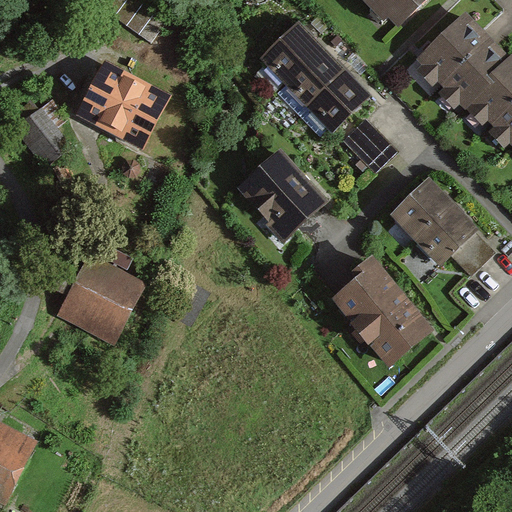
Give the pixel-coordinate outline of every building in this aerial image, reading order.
[(356,0),(383,27),(388,22),(398,33),(432,0),(356,0)] [(436,92),(489,41),(466,17),(419,62),(426,68),(419,74),(436,92)] [(322,52),(300,29),(264,63),(287,86),(322,52)] [(509,62),(489,41),(436,92),(456,113),(460,109),(465,114),(493,86),(488,82),(509,62)] [(345,75),(322,52),(287,86),(309,109),(345,75)] [(484,133),(511,105),(511,58),(509,62),(488,82),(493,86),(465,114),(484,133)] [(170,100),(101,63),(71,118),(140,155),(170,100)] [(367,99),(345,75),(309,109),(332,132),(367,99)] [(511,105),(484,133),(504,154),(511,146),(511,105)] [(68,149),(42,111),(16,129),(43,167),(68,149)] [(399,153),(366,121),(345,142),(378,174),(399,153)] [(328,204),(278,152),(234,194),(284,246),(328,204)] [(495,253),(430,183),(392,218),(441,270),(453,259),(469,276),(495,253)] [(52,295),(68,303),(61,317),(113,345),(143,289),(91,260),(81,279),(66,270),(52,295)] [(353,325),(347,330),(363,351),(370,346),(387,368),(431,334),(379,268),(377,269),(372,262),(350,279),(356,287),(336,303),(353,325)] [(0,507),(2,509),(34,446),(0,428),(0,507)]
